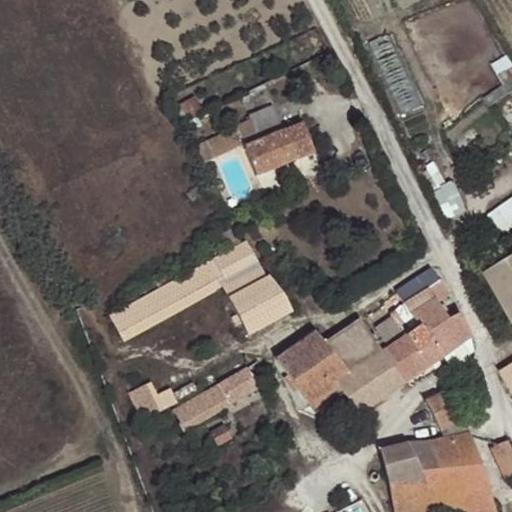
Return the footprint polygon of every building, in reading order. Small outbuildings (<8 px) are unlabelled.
[(236,125),(243,140),(246,146),(245,146),(255,174),(309,154),(299,125),(283,131),(273,106),(249,114),(250,118),(236,125)] [(195,150),(204,164),(243,140),(236,125),(195,150)] [(511,196),(490,210),(502,230),(511,223),(511,196)] [(222,284),(230,299),(268,279),(249,242),(111,316),(122,338),(222,284)] [(511,316),(511,260),(487,275),(511,316)] [(439,306),(451,298),(432,271),(397,293),(407,309),(373,332),(386,350),(408,382),(443,357),(472,338),(461,314),(449,322),(439,306)] [(230,299),(237,312),(239,316),(233,319),(237,325),(242,322),(249,334),(293,310),(287,298),(284,294),(272,277),(268,279),(230,299)] [(333,356),(348,376),(382,352),(360,320),(325,345),(333,356)] [(325,345),(317,334),(305,342),(301,335),(289,343),(293,350),(279,359),(294,383),(333,356),(325,345)] [(451,369),(474,353),(472,338),(443,357),(451,369)] [(375,405),(408,382),(386,350),(382,352),(348,376),(350,379),(339,385),(366,425),(381,415),(375,405)] [(336,387),(339,385),(350,379),(348,376),(333,356),(294,383),(305,399),(310,406),(336,387)] [(511,367),(501,374),(511,393),(511,367)] [(185,405),(193,421),(229,400),(231,404),(263,386),(248,368),(185,405)] [(132,395),(145,421),(162,412),(178,404),(169,389),(154,397),(148,386),(132,395)] [(441,432),(442,431),(464,420),(467,417),(451,388),(425,402),(441,432)] [(182,428),(193,421),(185,405),(173,412),(182,428)] [(464,420),(442,431),(448,441),(468,433),(464,420)] [(219,444),(232,437),(226,425),(213,433),(219,444)] [(468,433),(448,441),(444,443),(409,444),(429,485),(386,484),(391,511),(495,511),(485,484),(468,433)] [(509,479),(511,476),(511,450),(507,440),(494,447),(509,479)] [(380,450),(386,484),(429,485),(409,444),(380,450)]
